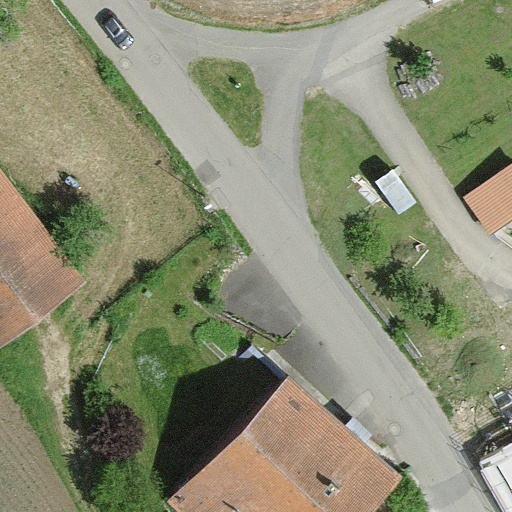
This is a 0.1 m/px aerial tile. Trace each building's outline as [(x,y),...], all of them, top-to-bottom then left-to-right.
[(511,161),(461,200),(492,241),(511,226),(511,161)] [(0,315),(65,270),(0,177),(0,315)] [(511,391),(511,302),(455,333),(493,402),(511,391)] [(186,511),(360,511),(393,474),(280,377),(264,395),(228,364),(196,401),(233,433),(174,501),(186,511)] [(166,475),(197,437),(152,400),(120,439),(166,475)] [(511,454),(490,467),(511,505),(511,454)]
